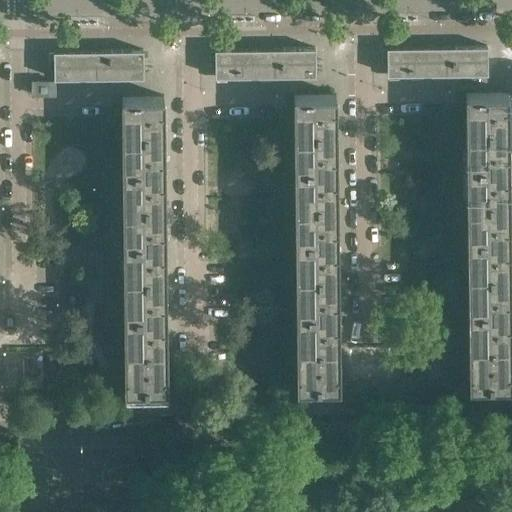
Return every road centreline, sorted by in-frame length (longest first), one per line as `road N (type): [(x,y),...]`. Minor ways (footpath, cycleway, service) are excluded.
road 1 (residential): [(193,346),(188,6)]
road 2 (residential): [(365,345),(362,5)]
road 3 (residential): [(19,332),(19,8)]
road 4 (tertiary): [(188,6),(362,5)]
road 5 (tertiary): [(19,8),(188,6)]
road 6 (tertiary): [(362,5),(511,3)]
